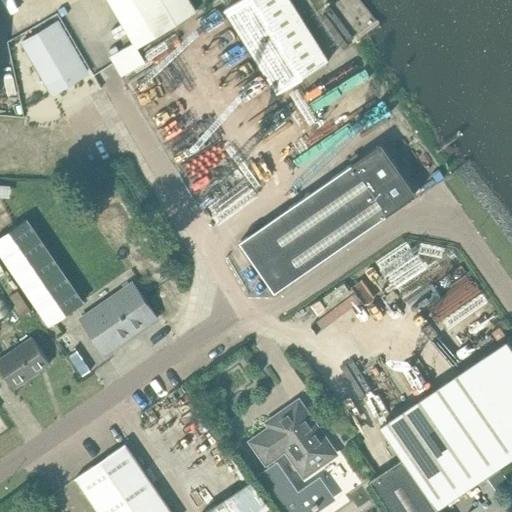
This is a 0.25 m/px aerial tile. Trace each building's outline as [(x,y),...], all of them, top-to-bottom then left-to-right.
[(241,0),(225,10),(277,93),(328,61),(290,0),(241,0)] [(22,44),(51,94),(85,75),(56,24),(22,44)] [(134,43),(110,57),(121,77),(145,63),(134,43)] [(239,241),(273,291),(415,194),(381,144),(239,241)] [(0,237),(0,251),(50,325),(83,302),(27,219),(0,237)] [(80,319),(105,355),(158,319),(133,283),(80,319)] [(0,359),(0,368),(14,389),(50,364),(32,337),(0,359)] [(370,481),(390,511),(440,511),(438,509),(511,458),(511,346),(508,340),(380,426),(402,459),(370,481)] [(272,428),(253,442),(270,466),(257,475),(282,511),(314,511),(336,498),(320,475),(317,478),(311,470),(334,454),(298,402),(269,423),(272,428)] [(75,478),(98,511),(171,511),(125,444),(75,478)] [(273,511),(252,480),(203,511),(273,511)]
